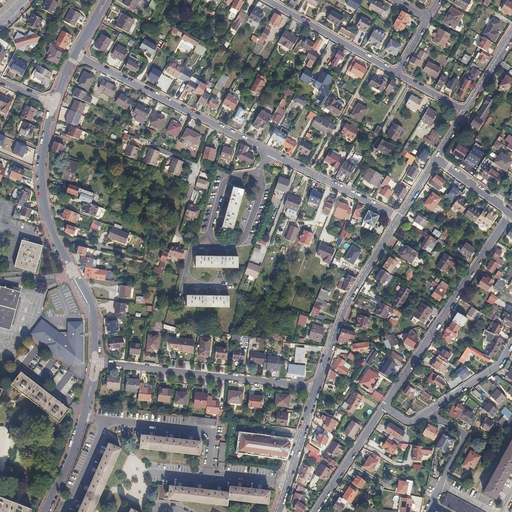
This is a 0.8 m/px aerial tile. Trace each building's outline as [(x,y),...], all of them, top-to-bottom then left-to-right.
[(57,3),(50,0),(46,0),(41,10),(50,15),(57,3)] [(138,0),(126,0),(124,4),(126,5),(125,7),(128,9),(129,7),(133,9),(138,0)] [(157,3),(152,0),(148,6),(154,10),(157,3)] [(243,2),(238,0),(234,0),(229,10),(236,14),(243,2)] [(249,2),(246,0),(238,15),(244,18),(250,8),(247,6),(249,2)] [(362,0),(347,0),(346,5),(357,10),(362,0)] [(386,7),(374,0),(373,0),(369,8),(381,15),(386,7)] [(469,0),(455,0),(454,3),(464,9),(469,0)] [(511,11),(511,3),(507,0),(501,10),(510,15),(511,11)] [(447,15),(445,14),(441,21),(449,25),(448,26),(450,28),(451,27),(454,28),(462,15),(451,8),(447,15)] [(78,15),(69,10),(62,22),(72,27),(78,15)] [(257,12),(253,10),(249,18),(257,23),(262,15),(257,12)] [(344,17),(332,11),(327,19),(339,26),(344,17)] [(395,20),(396,21),(394,25),(394,27),(395,28),(397,27),(401,29),(402,30),(407,21),(406,21),(409,16),(402,12),(399,16),(398,17),(397,17),(395,20)] [(122,14),(117,22),(115,26),(127,32),(133,21),(122,14)] [(281,18),(274,14),(269,23),(276,27),(276,26),(277,27),(279,24),(278,23),(281,18)] [(42,20),(32,15),(26,25),(36,30),(42,20)] [(372,22),(362,16),(357,25),(362,28),(361,29),(366,32),(372,22)] [(496,21),(492,19),(483,34),(487,37),(496,21)] [(499,23),(496,21),(487,37),(494,40),(498,33),(494,31),(499,23)] [(174,26),(171,32),(176,35),(179,29),(174,26)] [(270,29),(265,26),(259,38),(261,39),(261,38),(264,40),(270,29)] [(342,27),(340,31),(349,36),(349,35),(353,37),(355,35),(346,30),(342,27)] [(450,35),(439,29),(432,40),(443,46),(450,35)] [(24,37),(17,33),(13,40),(15,48),(16,49),(22,52),(26,45),(28,44),(29,45),(33,48),(39,37),(29,31),(26,36),(24,37)] [(297,39),(284,31),(278,42),(285,46),(284,47),(290,51),(297,39)] [(69,37),(61,32),(55,42),(63,47),(69,37)] [(185,33),(182,38),(196,46),(198,43),(199,40),(185,33)] [(373,33),(368,42),(374,46),(374,47),(378,49),(384,39),(373,33)] [(101,35),(99,39),(95,47),(101,50),(104,52),(110,41),(101,35)] [(486,39),(482,37),(476,46),(477,46),(481,48),(486,51),(491,42),(486,39)] [(310,49),(309,51),(306,57),(310,59),(306,65),(310,67),(317,54),(315,52),(321,41),(317,38),(311,50),(310,49)] [(151,44),(143,39),(139,47),(143,50),(147,52),(151,44)] [(305,39),(301,45),(301,46),(300,46),(309,51),(310,49),(313,43),(305,39)] [(401,46),(391,40),(385,50),(389,52),(392,54),(393,54),(396,56),(401,46)] [(47,47),(44,53),(46,54),(43,59),(49,62),(50,61),(52,63),(54,59),(56,60),(59,54),(59,53),(61,50),(52,44),(48,42),(46,46),(47,47)] [(54,42),(52,44),(61,50),(63,51),(64,47),(63,47),(55,42),(54,42)] [(198,43),(196,46),(193,51),(202,56),(206,49),(198,43)] [(292,52),(296,54),(301,45),(298,43),(292,52)] [(463,43),(459,49),(457,53),(461,55),(463,56),(468,46),(463,43)] [(156,47),(151,44),(147,52),(151,55),(156,47)] [(127,51),(117,46),(113,54),(117,57),(117,58),(121,61),(127,51)] [(474,50),(468,46),(463,56),(460,61),(466,64),(474,50)] [(335,52),(337,53),(330,64),(334,66),(338,59),(340,60),(343,55),(336,50),(335,52)] [(417,57),(414,55),(410,62),(420,68),(428,54),(421,50),(417,57)] [(478,53),(475,57),(483,62),(485,58),(487,59),(490,55),(482,50),(480,54),(478,53)] [(17,56),(13,54),(6,67),(22,75),(27,65),(15,59),(17,56)] [(131,57),(129,55),(123,65),(134,72),(138,66),(129,61),(131,57)] [(33,72),(34,73),(33,74),(33,75),(31,78),(40,82),(40,84),(45,86),(49,79),(47,79),(50,73),(51,69),(38,61),(36,65),(37,65),(33,72)] [(441,68),(428,61),(423,70),(428,73),(429,72),(436,76),(441,68)] [(502,61),(500,64),(508,70),(510,67),(504,63),(502,61)] [(183,69),(172,62),(166,72),(178,78),(178,77),(183,69)] [(366,70),(354,63),(349,71),(361,78),(366,70)] [(151,80),(156,83),(162,73),(152,68),(147,77),(151,79),(151,80)] [(184,68),(183,69),(178,77),(182,80),(183,81),(189,71),(184,68)] [(480,71),(473,68),(470,73),(472,74),(470,76),(469,75),(468,76),(474,80),(480,71)] [(308,78),(312,72),(308,70),(305,69),(299,79),(307,83),(309,80),(308,78)] [(89,73),(83,70),(77,82),(79,83),(84,72),(88,74),(89,73)] [(192,73),(189,71),(183,81),(187,83),(188,80),(192,73)] [(88,74),(84,72),(79,83),(78,85),(87,89),(93,77),(88,74)] [(318,76),(312,86),(318,89),(320,95),(315,104),(321,107),(329,93),(326,87),(332,77),(323,72),(322,72),(319,77),(318,76)] [(228,77),(222,73),(215,87),(220,90),(228,77)] [(447,76),(443,73),(436,85),(441,87),(447,76)] [(511,80),(505,76),(499,86),(500,87),(497,90),(504,94),(511,81),(511,78),(511,80)] [(258,77),(257,77),(257,78),(250,90),(258,94),(265,81),(263,80),(258,77)] [(379,81),(373,77),(369,84),(381,91),(385,83),(380,80),(379,81)] [(452,83),(449,81),(444,89),(449,92),(451,88),(454,90),(459,82),(454,79),(452,83)] [(112,85),(102,80),(98,90),(112,96),(116,87),(112,85)] [(188,80),(187,83),(183,90),(187,92),(188,91),(193,94),(195,90),(198,85),(188,80)] [(395,82),(391,80),(384,93),(386,94),(387,90),(390,92),(395,82)] [(464,83),(462,81),(454,93),(462,98),(466,92),(465,91),(470,83),(466,80),(464,83)] [(200,81),(198,85),(195,90),(202,94),(203,92),(204,91),(207,85),(200,81)] [(85,92),(76,88),(72,96),(88,103),(90,100),(84,96),(85,92)] [(203,92),(202,94),(198,101),(205,104),(209,96),(203,92)] [(294,96),(292,99),(304,106),(308,100),(295,93),(294,96)] [(120,94),(115,103),(125,109),(130,101),(120,94)] [(239,100),(227,94),(221,104),(226,106),(229,108),(233,110),(239,100)] [(11,100),(0,95),(0,112),(5,115),(11,100)] [(422,101),(411,95),(406,104),(416,110),(422,101)] [(287,99),(283,97),(272,116),(270,119),(271,119),(276,122),(277,122),(284,110),(281,109),(287,99)] [(218,102),(212,98),(208,106),(214,109),(218,102)] [(336,101),(330,98),(325,107),(332,111),(338,114),(342,107),(334,103),(336,101)] [(483,104),(484,105),(476,116),(475,116),(470,123),(471,124),(478,129),(495,102),(488,98),(487,98),(483,104)] [(84,105),(73,101),(69,110),(80,115),(84,105)] [(367,109),(358,103),(351,115),(361,120),(367,109)] [(35,109),(25,105),(20,117),(29,121),(35,109)] [(148,111),(137,105),(133,113),(144,119),(148,111)] [(240,109),(238,108),(232,119),(234,120),(240,109)] [(436,113),(428,108),(420,120),(429,125),(436,113)] [(244,111),(240,109),(234,120),(241,125),(244,119),(240,117),(244,111)] [(80,115),(69,110),(65,122),(76,126),(80,115)] [(272,116),(261,110),(253,125),(251,125),(251,126),(251,127),(251,128),(252,129),(253,129),(253,130),(254,128),(259,131),(261,127),(265,129),(270,119),(272,116)] [(160,115),(155,113),(150,123),(159,128),(164,119),(159,117),(160,115)] [(329,123),(316,115),(311,125),(324,132),(325,131),(327,133),(331,126),(329,124),(329,123)] [(176,122),(172,120),(166,131),(176,136),(180,126),(176,123),(176,122)] [(34,126),(24,121),(19,133),(29,137),(34,126)] [(345,123),(341,131),(344,133),(346,134),(345,136),(350,138),(350,137),(353,139),(358,131),(350,126),(345,123)] [(403,129),(394,124),(387,136),(395,141),(403,129)] [(67,131),(65,134),(70,136),(78,140),(78,138),(82,130),(70,125),(69,129),(68,131),(67,131)] [(381,127),(378,125),(372,134),(376,136),(377,134),(381,127)] [(282,128),(279,132),(287,136),(289,132),(282,128)] [(200,135),(187,129),(183,137),(186,139),(196,144),(200,135)] [(275,129),(270,138),(274,140),(278,142),(282,145),(286,138),(287,136),(279,132),(275,129)] [(433,129),(427,138),(426,141),(433,145),(440,133),(433,129)] [(296,143),(286,138),(282,145),(288,148),(286,152),(290,154),(296,143)] [(378,138),(373,146),(386,155),(392,146),(378,138)] [(56,143),(54,142),(51,150),(60,154),(63,146),(61,144),(62,141),(57,139),(56,143)] [(313,146),(302,140),(297,149),(307,155),(313,146)] [(27,146),(16,142),(11,154),(23,158),(27,146)] [(138,148),(130,144),(125,154),(135,159),(138,152),(136,151),(138,148)] [(247,147),(242,144),(236,156),(251,163),(254,157),(246,153),(244,152),(247,147)] [(468,150),(458,144),(452,154),(462,160),(468,150)] [(421,148),(423,150),(420,155),(418,154),(416,157),(414,159),(421,163),(431,148),(427,145),(426,146),(423,145),(421,148)] [(215,150),(206,147),(203,157),(213,161),(215,155),(214,154),(215,150)] [(484,153),(473,147),(466,157),(477,164),(484,153)] [(161,152),(150,148),(145,162),(155,166),(161,152)] [(234,151),(224,148),(220,158),(230,161),(234,151)] [(329,152),(325,160),(331,163),(330,165),(336,168),(342,159),(329,152)] [(416,157),(407,152),(404,156),(409,159),(407,162),(411,165),(414,159),(416,157)] [(493,163),(503,170),(504,168),(506,169),(508,166),(507,164),(510,160),(502,154),(500,157),(498,156),(493,163)] [(493,163),(485,157),(476,171),(494,184),(504,170),(503,170),(493,163)] [(184,162),(174,158),(168,171),(178,176),(184,162)] [(78,164),(68,160),(61,177),(71,181),(78,164)] [(348,164),(344,161),(337,174),(341,176),(343,173),(345,174),(349,177),(355,167),(354,167),(348,163),(348,164)] [(24,171),(13,166),(9,175),(20,180),(24,171)] [(420,171),(413,166),(407,175),(414,180),(420,171)] [(379,188),(385,179),(381,177),(381,175),(369,168),(363,178),(375,186),(379,188)] [(445,181),(436,175),(430,183),(439,189),(442,185),(445,181)] [(289,181),(279,177),(274,191),(275,191),(276,189),(285,192),(289,181)] [(206,181),(197,178),(195,186),(203,189),(206,181)] [(388,181),(385,179),(379,188),(377,192),(387,198),(391,192),(385,188),(388,181)] [(85,201),(90,203),(92,197),(92,196),(93,193),(81,189),(69,184),(67,188),(66,191),(70,193),(80,196),(79,199),(82,200),(83,200),(85,201)] [(244,188),(234,185),(222,228),(233,231),(244,188)] [(406,191),(400,186),(395,194),(402,198),(406,191)] [(454,203),(459,197),(462,192),(454,186),(453,187),(451,186),(443,196),(454,203)] [(15,193),(17,193),(13,202),(18,204),(22,205),(24,199),(26,199),(28,193),(27,192),(18,188),(17,188),(15,193)] [(427,198),(428,199),(424,204),(432,209),(435,205),(440,198),(432,192),(427,198)] [(288,195),(286,199),(284,206),(295,211),(299,199),(288,195)] [(335,200),(328,197),(323,211),(329,214),(335,200)] [(459,197),(454,203),(452,206),(462,213),(468,204),(459,197)] [(90,203),(85,201),(81,211),(94,216),(98,206),(90,203)] [(188,204),(187,204),(184,214),(195,218),(199,208),(195,207),(192,206),(192,204),(189,202),(188,204)] [(349,206),(339,202),(335,212),(345,216),(344,218),(348,219),(351,210),(348,209),(349,206)] [(352,216),(357,218),(363,205),(358,203),(357,205),(352,216)] [(32,209),(24,206),(21,214),(29,217),(29,216),(29,217),(30,214),(32,209)] [(481,214),(471,206),(465,215),(475,222),(476,221),(481,214)] [(77,213),(64,208),(61,218),(74,223),(77,213)] [(484,210),(481,214),(476,221),(479,224),(481,223),(488,228),(493,222),(497,216),(490,211),(488,213),(484,210)] [(364,220),(363,221),(363,222),(372,227),(373,227),(379,216),(368,211),(366,215),(365,214),(362,219),(364,220)] [(427,221),(418,215),(414,221),(423,227),(427,221)] [(349,223),(346,221),(339,238),(342,239),(344,236),(349,223)] [(456,225),(451,221),(446,227),(449,229),(448,230),(451,232),(456,225)] [(372,227),(363,222),(361,226),(370,230),(372,227)] [(76,227),(68,224),(65,232),(70,234),(73,235),(76,227)] [(444,228),(438,225),(433,233),(439,236),(444,228)] [(129,233),(112,227),(108,236),(125,243),(129,233)] [(449,231),(445,228),(440,236),(444,238),(449,231)] [(417,232),(426,237),(422,244),(421,246),(425,249),(426,248),(431,241),(433,242),(434,243),(435,241),(436,242),(437,240),(419,229),(417,232)] [(312,234),(304,231),(299,241),(308,245),(312,234)] [(436,242),(436,243),(438,244),(442,247),(445,243),(438,239),(437,240),(436,242)] [(36,274),(44,247),(23,240),(15,267),(36,274)] [(468,244),(466,243),(460,251),(468,257),(474,248),(468,244)] [(402,248),(404,249),(401,255),(411,262),(417,252),(405,244),(402,248)] [(86,247),(78,245),(75,254),(84,256),(86,247)] [(170,249),(170,250),(168,255),(181,258),(185,249),(174,245),(174,246),(171,245),(170,249)] [(333,250),(321,245),(317,255),(324,258),(322,261),(327,264),(329,260),(333,250)] [(360,251),(352,245),(344,257),(352,262),(360,251)] [(498,249),(497,249),(491,259),(492,260),(495,262),(495,261),(502,266),(504,263),(497,258),(501,252),(504,253),(506,249),(500,246),(498,249)] [(94,249),(86,247),(84,256),(92,257),(94,249)] [(153,272),(162,274),(168,255),(170,250),(166,248),(165,252),(163,251),(162,254),(161,257),(160,260),(162,260),(159,269),(155,267),(153,272)] [(457,261),(445,253),(436,267),(448,274),(457,261)] [(390,257),(383,267),(391,272),(398,262),(399,263),(401,260),(392,254),(390,257)] [(80,261),(81,261),(80,262),(82,263),(81,266),(90,268),(91,265),(89,264),(90,258),(81,256),(80,261)] [(238,257),(194,256),(194,267),(239,268),(238,257)] [(495,262),(492,260),(487,267),(492,271),(498,263),(495,262)] [(260,268),(248,263),(244,273),(257,277),(260,268)] [(98,269),(85,267),(84,278),(97,279),(98,269)] [(417,270),(412,267),(403,281),(407,284),(412,276),(413,277),(417,270)] [(98,269),(97,279),(104,280),(106,270),(98,269)] [(389,274),(381,270),(376,278),(384,283),(386,279),(389,274)] [(355,278),(348,275),(343,285),(339,284),(339,285),(337,284),(336,286),(347,292),(355,278)] [(487,279),(483,277),(478,285),(487,291),(493,281),(488,277),(487,279)] [(433,281),(431,284),(437,288),(432,295),(439,300),(446,289),(447,290),(450,286),(442,281),(441,282),(436,278),(434,281),(433,281)] [(501,281),(499,279),(493,287),(501,292),(506,284),(501,281)] [(509,286),(506,284),(501,292),(507,295),(510,290),(508,287),(509,286)] [(411,290),(403,285),(392,303),(400,308),(411,290)] [(4,288),(0,287),(0,328),(9,331),(20,293),(6,288),(6,287),(4,286),(4,288)] [(131,287),(121,286),(120,297),(130,298),(131,287)] [(327,291),(321,288),(318,296),(322,298),(321,300),(323,301),(327,291)] [(229,297),(185,294),(184,305),(229,307),(229,297)] [(321,300),(317,298),(309,316),(314,317),(315,314),(317,314),(321,305),(319,304),(321,300)] [(383,303),(381,302),(376,312),(385,317),(388,311),(395,314),(396,314),(400,316),(402,312),(391,307),(387,306),(383,303)] [(420,306),(414,316),(423,322),(430,313),(433,309),(422,302),(420,306)] [(125,304),(116,303),(115,312),(117,312),(116,316),(116,318),(126,317),(126,316),(126,314),(124,314),(125,304)] [(498,308),(493,305),(486,315),(492,319),(496,311),(498,308)] [(480,312),(473,307),(467,315),(474,320),(480,312)] [(467,318),(458,312),(453,321),(461,326),(462,327),(467,318)] [(502,315),(505,316),(504,318),(505,318),(503,320),(504,320),(504,321),(506,322),(505,324),(510,326),(511,322),(511,315),(504,312),(502,315)] [(307,317),(300,314),(297,325),(304,327),(307,317)] [(369,318),(359,315),(356,327),(366,330),(369,318)] [(73,365),(82,362),(82,361),(83,336),(82,336),(82,332),(83,332),(83,328),(83,321),(68,321),(68,326),(68,332),(58,332),(42,319),(37,325),(31,333),(73,365)] [(106,321),(106,322),(108,333),(118,332),(117,323),(116,320),(106,321)] [(449,327),(448,327),(446,331),(447,331),(443,336),(445,338),(447,340),(448,341),(450,340),(452,341),(455,336),(454,335),(456,332),(457,332),(461,326),(453,321),(449,327)] [(492,322),(490,325),(493,327),(491,332),(497,336),(502,326),(495,322),(494,324),(492,322)] [(323,329),(312,325),(308,336),(319,341),(323,329)] [(347,331),(342,329),(339,338),(338,338),(337,342),(345,341),(345,337),(348,337),(350,330),(348,329),(347,331)] [(409,333),(410,333),(403,344),(410,351),(418,339),(415,337),(416,335),(413,333),(414,332),(411,329),(409,333)] [(491,344),(485,355),(490,357),(493,353),(494,354),(500,345),(498,344),(499,341),(501,342),(503,339),(497,336),(491,332),(485,329),(482,334),(486,336),(484,341),(491,344)] [(159,336),(148,334),(146,350),(153,351),(153,348),(157,349),(159,336)] [(389,334),(386,335),(391,346),(398,344),(395,336),(394,335),(393,334),(391,334),(389,334)] [(210,338),(200,337),(198,355),(208,356),(210,338)] [(122,338),(109,340),(110,347),(109,347),(109,350),(111,350),(111,348),(123,347),(122,338)] [(179,338),(179,340),(178,348),(178,349),(191,351),(192,340),(179,338)] [(179,340),(170,339),(169,347),(173,347),(178,348),(179,340)] [(368,347),(367,341),(362,342),(358,343),(352,344),(353,351),(357,350),(359,352),(364,351),(368,347)] [(140,344),(130,342),(128,353),(132,353),(139,354),(140,344)] [(304,346),(297,345),(295,362),(305,363),(306,357),(303,357),(304,346)] [(485,355),(467,345),(462,354),(459,357),(458,360),(462,363),(466,357),(465,357),(468,353),(471,352),(479,356),(489,361),(491,358),(490,357),(485,355)] [(226,348),(216,347),(215,358),(227,360),(227,357),(225,357),(226,348)] [(244,351),(233,349),(232,359),(243,360),(244,351)] [(440,353),(438,356),(446,361),(450,354),(443,350),(441,353),(440,353)] [(264,354),(251,352),(249,362),(263,364),(263,359),(263,357),(264,354)] [(394,353),(391,356),(401,362),(403,359),(394,353)] [(267,356),(267,359),(269,360),(276,361),(274,371),(267,370),(267,368),(266,368),(265,371),(275,372),(275,371),(280,371),(282,357),(267,356)] [(332,367),(345,375),(349,369),(343,365),(345,361),(339,357),(332,367)] [(436,359),(432,364),(431,366),(442,374),(448,364),(437,357),(436,359)] [(267,359),(263,359),(263,364),(262,368),(266,368),(267,368),(267,370),(274,371),(276,361),(269,360),(267,359)] [(395,364),(387,359),(379,372),(387,377),(390,373),(391,373),(393,369),(393,368),(395,364)] [(304,366),(288,364),(287,373),(303,375),(304,366)] [(465,368),(459,372),(463,379),(470,375),(465,368)] [(336,373),(329,369),(325,383),(327,384),(329,381),(329,382),(330,382),(331,382),(331,381),(331,380),(331,379),(333,380),(336,373)] [(365,375),(360,383),(371,390),(380,377),(368,370),(365,375)] [(21,371),(10,384),(58,422),(69,409),(21,371)] [(443,379),(433,372),(427,380),(432,384),(433,382),(441,388),(445,383),(443,379)] [(119,377),(108,375),(106,386),(118,388),(119,377)] [(140,379),(126,378),(125,388),(138,390),(139,383),(140,379)] [(417,386),(411,382),(404,392),(410,396),(417,386)] [(139,383),(138,390),(138,392),(137,399),(149,400),(151,388),(151,385),(144,384),(139,383)] [(497,389),(495,387),(488,395),(490,396),(497,389)] [(170,389),(159,388),(158,400),(168,401),(170,389)] [(201,392),(195,392),(193,406),(205,408),(207,396),(207,394),(203,394),(204,389),(202,389),(201,392)] [(497,389),(490,396),(498,404),(505,398),(505,397),(497,389)] [(242,391),(228,390),(227,401),(241,403),(242,391)] [(350,394),(352,395),(346,404),(348,405),(345,409),(352,413),(355,408),(356,408),(362,399),(361,399),(363,396),(353,390),(350,394)] [(423,390),(420,393),(429,399),(431,396),(423,390)] [(187,393),(176,391),(175,402),(185,404),(187,393)] [(289,395),(276,393),(275,405),(288,407),(289,395)] [(262,397),(249,395),(247,408),(260,410),(262,397)] [(213,397),(207,396),(205,408),(205,412),(217,414),(216,419),(217,419),(221,419),(223,410),(218,409),(219,401),(212,400),(213,397)] [(321,399),(319,402),(326,407),(328,403),(321,399)] [(488,404),(483,410),(491,417),(496,410),(488,404)] [(453,409),(451,408),(447,415),(457,420),(458,418),(463,410),(464,408),(457,405),(456,408),(454,407),(453,409)] [(504,407),(500,413),(507,416),(510,411),(504,407)] [(463,410),(458,418),(472,426),(477,418),(463,410)] [(287,416),(277,414),(276,422),(286,424),(287,416)] [(216,419),(184,415),(183,421),(216,425),(217,419),(216,419)] [(336,421),(327,417),(324,424),(333,428),(336,421)] [(493,423),(486,419),(481,428),(488,431),(493,423)] [(360,425),(352,420),(344,432),(352,438),(360,425)] [(386,430),(391,434),(389,437),(398,442),(404,432),(390,423),(386,430)] [(438,428),(429,423),(423,433),(434,439),(439,430),(438,430),(438,428)] [(293,439),(238,432),(236,454),(286,460),(293,439)] [(315,436),(313,439),(323,443),(325,444),(325,445),(329,437),(320,433),(318,437),(315,436)] [(455,439),(443,433),(435,447),(435,448),(445,453),(450,444),(452,445),(455,439)] [(200,441),(141,434),(139,447),(199,454),(200,441)] [(389,437),(388,438),(383,446),(386,448),(386,449),(389,451),(389,450),(393,453),(399,445),(399,444),(398,442),(389,437)] [(345,448),(333,440),(326,451),(336,458),(340,451),(342,453),(345,448)] [(511,440),(484,492),(496,498),(504,483),(511,468),(511,440)] [(227,443),(220,442),(217,461),(218,461),(218,468),(223,468),(223,462),(224,462),(225,461),(227,443)] [(91,511),(119,448),(108,443),(101,459),(94,474),(87,489),(82,502),(77,511),(91,511)] [(415,444),(413,460),(421,461),(422,452),(432,453),(433,447),(423,446),(419,445),(415,444)] [(481,456),(471,450),(466,459),(476,464),(481,456)] [(370,456),(363,466),(372,472),(381,457),(374,453),(371,457),(370,456)] [(476,464),(466,459),(461,467),(467,470),(469,466),(474,469),(476,464)] [(330,470),(322,464),(315,475),(322,480),(325,476),(326,476),(330,470)] [(305,465),(302,471),(299,478),(306,480),(311,468),(305,465)] [(366,481),(357,475),(352,482),(361,488),(366,481)] [(406,482),(400,481),(397,492),(410,495),(413,480),(407,479),(406,482)] [(228,492),(158,484),(157,497),(227,505),(228,499),(267,503),(269,491),(229,486),(228,492)] [(357,492),(349,487),(342,497),(347,500),(350,502),(357,492)] [(483,511),(448,492),(441,504),(457,511),(483,511)] [(0,511),(30,511),(31,509),(0,496),(0,511)] [(338,499),(338,500),(333,507),(340,511),(347,500),(342,497),(342,498),(340,497),(338,499)] [(409,511),(411,508),(412,508),(414,508),(415,503),(413,503),(412,503),(412,498),(402,497),(400,497),(398,511),(405,511),(409,511)] [(301,511),(305,506),(298,501),(293,508),(299,511),(301,511)]
